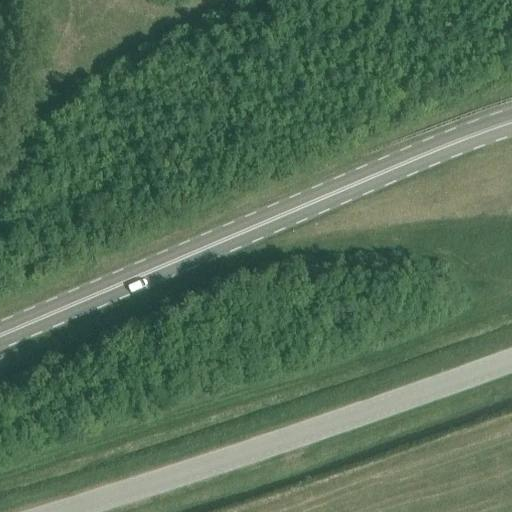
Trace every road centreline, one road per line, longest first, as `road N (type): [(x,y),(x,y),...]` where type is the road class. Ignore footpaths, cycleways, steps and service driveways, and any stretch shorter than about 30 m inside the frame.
road 1 (secondary): [(511,123),(0,337)]
road 2 (unclassified): [(64,511),(511,358)]
